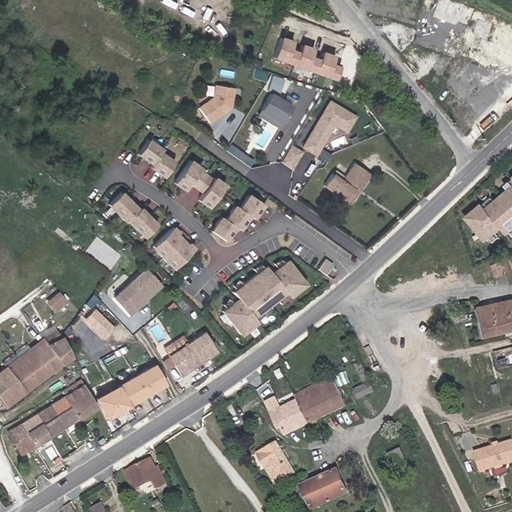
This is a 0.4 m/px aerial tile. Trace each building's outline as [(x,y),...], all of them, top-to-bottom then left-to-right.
[(289,39),(276,34),(268,57),(331,81),(337,65),(328,62),(331,55),(318,50),(316,56),(308,53),(311,46),(299,42),(296,50),(286,47),(289,39)] [(268,89),(280,93),(285,77),(274,73),(268,89)] [(213,99),(198,108),(209,123),(226,111),(225,109),(230,106),(233,89),(214,86),(213,99)] [(279,127),(292,105),(271,92),(258,114),(279,127)] [(302,146),(315,153),(333,123),(346,130),(354,116),(329,101),(302,146)] [(151,164),(159,153),(161,150),(147,140),(137,154),(145,159),(149,159),(152,161),(150,163),(151,164)] [(281,161),(291,168),(301,152),(291,145),(281,161)] [(163,177),(173,163),(159,153),(151,164),(150,164),(153,167),(154,171),(163,177)] [(196,188),(205,174),(199,170),(200,168),(189,160),(173,182),(184,190),(189,183),(196,188)] [(345,199),(355,185),(359,188),(369,175),(353,163),(344,177),(341,180),(332,174),(324,186),(344,200),(345,199)] [(344,177),(335,171),(332,174),(341,180),(344,177)] [(208,208),(224,185),(213,177),(212,179),(205,174),(196,188),(202,193),(197,200),(208,208)] [(349,202),(359,188),(355,185),(345,199),(349,202)] [(511,189),(494,204),(487,210),(484,206),(483,205),(467,219),(486,242),(493,236),(499,232),(502,229),(507,236),(508,235),(511,231),(511,189)] [(127,219),(137,209),(120,192),(108,204),(125,221),(127,219)] [(258,210),(258,206),(260,203),(248,194),(238,208),(246,214),(248,216),(252,219),(258,210)] [(491,200),(484,206),(487,210),(494,204),(491,200)] [(244,217),(246,214),(238,208),(234,205),(224,219),(232,225),(234,227),(238,230),(244,222),(244,217)] [(127,219),(144,237),(156,224),(139,207),(137,209),(127,219)] [(232,225),(224,219),(220,216),(209,230),(224,241),(230,232),(229,228),(232,225)] [(161,258),(184,235),(178,230),(176,232),(175,234),(169,228),(151,246),(157,252),(156,252),(161,258)] [(502,236),(499,232),(493,236),(496,241),(502,236)] [(173,268),(191,250),(186,245),(188,243),(190,241),(184,235),(161,258),(167,263),(167,262),(173,268)] [(325,275),(332,264),(324,258),(316,269),(325,275)] [(275,298),(284,292),(288,297),(304,284),(285,260),(279,265),(273,270),(270,272),(265,265),(261,268),(255,273),(240,284),(234,289),(231,291),(237,298),(234,301),(228,305),(221,311),(240,334),(256,321),(252,317),(261,310),(275,298)] [(273,270),(279,265),(275,261),(269,266),(273,270)] [(506,274),(502,263),(492,266),(496,277),(506,274)] [(261,268),(258,264),(252,268),(255,273),(261,268)] [(129,314),(159,285),(144,269),(114,297),(129,314)] [(240,284),(237,280),(231,285),(234,289),(240,284)] [(279,303),(288,297),(284,292),(275,298),(279,303)] [(59,295),(50,304),(55,310),(64,301),(59,295)] [(228,305),(234,301),(231,297),(225,301),(228,305)] [(511,331),(511,300),(479,308),(487,338),(511,331)] [(256,321),(264,315),(261,310),(252,317),(256,321)] [(112,326),(96,311),(88,320),(103,335),(112,326)] [(39,333),(42,339),(57,331),(55,326),(39,333)] [(70,357),(57,331),(42,339),(28,349),(6,366),(0,370),(0,396),(6,405),(70,357)] [(162,362),(166,369),(174,364),(181,375),(215,352),(203,333),(168,356),(170,358),(162,362)] [(187,343),(182,337),(172,344),(176,351),(187,343)] [(6,366),(28,349),(26,346),(4,363),(6,366)] [(376,390),(361,361),(355,364),(365,384),(354,389),(359,399),(376,390)] [(153,366),(96,398),(106,416),(163,383),(153,366)] [(339,388),(333,376),(322,381),(325,386),(326,385),(330,393),(339,388)] [(65,396),(82,385),(79,380),(62,391),(65,396)] [(347,404),(339,388),(330,393),(326,385),(325,386),(322,381),(295,395),(297,400),(309,422),(347,404)] [(500,392),(498,384),(492,385),(495,394),(500,392)] [(79,417),(94,408),(82,385),(65,396),(79,417)] [(65,396),(62,391),(55,395),(58,400),(65,396)] [(79,417),(65,396),(58,400),(7,432),(20,454),(79,417)] [(309,422),(297,400),(281,408),(276,397),(267,401),(278,424),(281,423),(286,433),(309,422)] [(511,461),(511,439),(474,451),(481,471),(511,461)] [(295,472),(296,472),(277,440),(257,452),(276,484),(295,472)] [(406,459),(401,447),(388,453),(394,465),(406,459)] [(167,484),(159,466),(156,468),(151,457),(125,470),(135,489),(154,480),(158,488),(167,484)] [(349,492),(338,467),(301,484),(312,508),(349,492)] [(68,511),(75,511),(88,506),(83,496),(65,505),(68,511)] [(107,511),(102,502),(90,508),(91,511),(107,511)]
